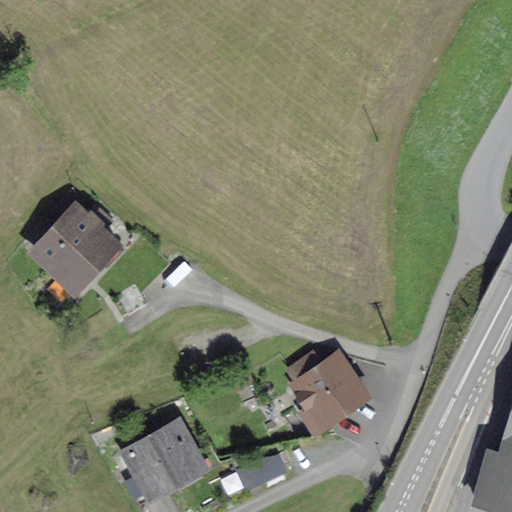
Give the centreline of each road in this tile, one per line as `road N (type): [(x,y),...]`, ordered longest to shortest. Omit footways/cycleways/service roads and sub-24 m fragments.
road 1 (residential): [(243,511),(396,431),(450,276),(482,222)]
road 2 (unclassified): [(482,222),(476,183),(511,111)]
